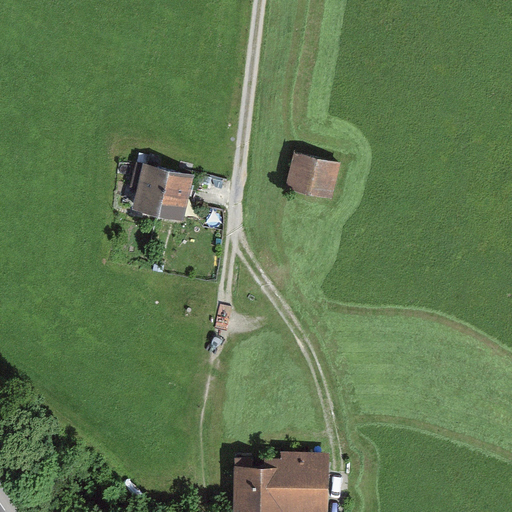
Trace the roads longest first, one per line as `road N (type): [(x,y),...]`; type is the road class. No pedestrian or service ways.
road 1 (unclassified): [(223,301),(262,0)]
road 2 (track): [(233,240),(325,379),(348,446)]
